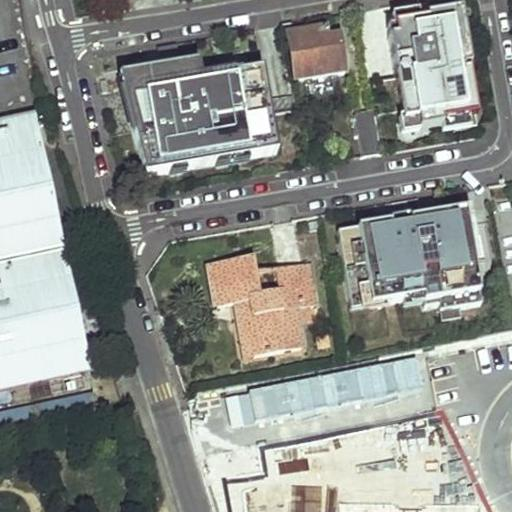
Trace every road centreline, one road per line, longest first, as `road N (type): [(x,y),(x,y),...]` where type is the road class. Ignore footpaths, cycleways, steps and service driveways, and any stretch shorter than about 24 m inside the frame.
road 1 (residential): [(105,235),(481,165),(508,140),(511,125)]
road 2 (residential): [(195,511),(105,235)]
road 3 (residential): [(283,0),(53,40)]
road 4 (residential): [(53,40),(105,235)]
